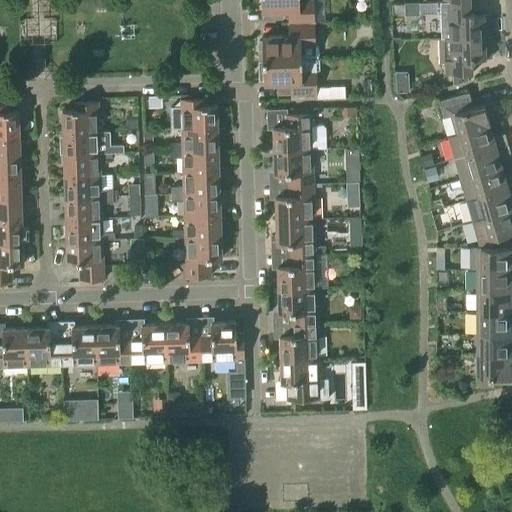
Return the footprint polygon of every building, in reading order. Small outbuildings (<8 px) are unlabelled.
[(287,11),(288,24),(314,23),(313,0),(303,0),(299,0),(298,0),(260,0),(261,12),(287,11)] [(443,16),(449,16),(450,38),(490,37),(489,16),(473,17),(470,13),(469,2),(443,3),(443,16)] [(404,4),(404,17),(419,16),(419,4),(404,4)] [(262,58),(262,61),(319,59),(319,48),(314,43),(314,23),(288,24),(288,36),(262,37),(262,41),(259,42),(259,59),(262,58)] [(474,59),(490,59),(490,37),(450,38),(437,39),(438,63),(446,63),(446,75),(454,75),(469,75),(472,74),(472,62),(474,59)] [(319,59),(262,61),(263,62),(259,63),(260,80),(263,80),(263,84),(290,83),(290,97),(316,96),(316,76),(320,71),(319,59)] [(469,75),(454,75),(454,85),(469,81),(469,75)] [(408,83),(395,83),(396,94),(408,93),(408,83)] [(442,117),(451,114),(457,135),(490,126),(488,116),(489,113),(490,114),(498,112),(495,102),(472,108),(468,92),(438,100),(442,117)] [(171,130),(182,129),(218,128),(217,105),(205,105),(204,98),(181,99),(181,107),(170,107),(171,130)] [(63,110),(63,132),(99,131),(98,102),(74,102),(75,110),(63,110)] [(0,134),(20,134),(19,111),(7,112),(7,105),(0,104),(0,134)] [(341,117),(356,117),(356,108),(341,108),(341,117)] [(273,127),(274,150),(313,149),(313,150),(326,149),(326,128),(323,126),(312,126),(312,114),(285,114),(285,126),(273,127)] [(137,116),(126,116),(126,130),(137,130),(137,116)] [(455,158),(507,143),(504,134),(497,135),(496,138),(492,135),(490,126),(457,135),(450,137),(455,158)] [(170,144),(170,151),(218,150),(218,128),(182,129),(182,143),(170,144)] [(152,130),(143,130),(143,143),(153,143),(152,130)] [(61,154),(64,154),(112,153),(123,152),(123,145),(111,146),(110,131),(99,131),(63,132),(63,143),(60,143),(61,154)] [(0,155),(21,155),(20,134),(0,134),(0,155)] [(455,158),(461,179),(502,168),(499,158),(500,154),(503,155),(510,153),(507,143),(455,158)] [(287,174),(287,185),(314,185),(313,150),(313,149),(274,150),(275,174),(287,174)] [(182,158),(183,172),(219,171),(218,150),(170,151),(171,158),(182,158)] [(143,152),(144,166),(154,166),(154,152),(143,152)] [(64,154),(64,175),(101,174),(100,160),(112,160),(112,153),(64,154)] [(419,157),(422,169),(434,166),(431,154),(419,157)] [(0,177),(21,176),(21,155),(0,155),(0,177)] [(427,183),(438,180),(435,168),(424,171),(427,183)] [(502,168),(461,179),(467,200),(475,198),(511,187),(511,176),(508,177),(506,179),(504,177),(502,168)] [(172,194),(220,193),(219,171),(183,172),(183,187),(172,187),(172,194)] [(144,174),(145,195),(155,195),(154,173),(144,174)] [(101,189),(101,174),(64,175),(65,197),(113,196),(113,188),(101,189)] [(0,199),(22,199),(21,176),(0,177),(0,199)] [(276,196),(276,220),(315,219),(314,185),(287,185),(288,196),(276,196)] [(481,219),(511,209),(511,206),(511,201),(511,195),(511,187),(475,198),(481,219)] [(184,215),(220,214),(220,193),(172,194),(172,202),(184,201),(184,215)] [(359,195),(346,195),(347,207),(359,206),(359,195)] [(65,197),(66,219),(102,218),(101,204),(113,203),(113,196),(65,197)] [(140,216),(140,196),(129,196),(130,216),(140,216)] [(22,199),(0,199),(0,220),(22,220),(22,199)] [(145,208),(145,217),(159,216),(159,207),(145,208)] [(471,222),(478,247),(489,247),(489,248),(502,248),(499,235),(507,233),(507,234),(511,232),(511,209),(481,219),(471,222)] [(173,238),(185,237),(221,236),(220,214),(184,215),(185,230),(173,230),(173,238)] [(66,219),(66,241),(102,240),(114,239),(114,232),(102,232),(102,218),(66,219)] [(289,243),(289,255),(316,254),(316,255),(324,255),(324,246),(316,247),(315,219),(276,220),(277,244),(289,243)] [(0,242),(23,242),(22,220),(0,220),(0,242)] [(143,239),(143,227),(134,227),(134,239),(143,239)] [(360,233),(351,233),(351,245),(360,244),(360,233)] [(476,247),(477,270),(511,270),(511,247),(507,234),(507,233),(499,235),(502,248),(489,248),(489,247),(478,247),(476,247)] [(185,237),(185,264),(186,278),(210,277),(210,258),(221,258),(221,236),(185,237)] [(102,280),(104,280),(102,240),(66,241),(67,263),(79,263),(80,281),(102,280)] [(0,242),(0,289),(7,289),(7,283),(12,283),(12,264),(24,264),(23,242),(0,242)] [(277,266),(278,290),(317,289),(316,255),(316,254),(289,255),(290,266),(277,266)] [(477,291),(511,290),(511,281),(511,280),(511,270),(477,270),(477,291)] [(291,313),(291,324),(318,324),(317,289),(278,290),(279,314),(291,313)] [(511,290),(477,291),(477,313),(511,313),(511,303),(511,301),(511,290)] [(445,303),(445,292),(436,292),(436,303),(445,303)] [(353,308),(349,312),(349,319),(361,319),(361,308),(353,308)] [(477,334),(511,334),(511,324),(511,322),(511,313),(477,313),(477,334)] [(201,361),(245,360),(244,334),(236,334),(236,322),(211,322),(211,335),(200,335),(201,361)] [(188,323),(165,324),(166,362),(201,361),(200,335),(189,335),(188,323)] [(142,337),(131,337),(132,363),(166,362),(165,324),(142,324),(142,337)] [(279,335),(280,359),(319,358),(318,324),(291,324),(292,335),(279,335)] [(120,325),(95,326),(96,365),(132,363),(131,337),(120,337),(120,325)] [(62,366),(96,365),(95,326),(72,327),(73,339),(61,339),(62,366)] [(50,327),(26,328),(27,367),(62,366),(61,339),(51,340),(50,327)] [(3,341),(0,341),(0,367),(27,367),(26,328),(3,329),(3,341)] [(511,334),(477,334),(477,355),(511,355),(511,347),(511,345),(511,334)] [(494,378),(511,377),(511,367),(511,366),(511,355),(477,355),(477,386),(493,386),(494,378)] [(319,358),(280,359),(281,383),(285,383),(285,395),(293,395),(293,400),(329,399),(328,379),(320,379),(319,358)] [(364,362),(351,363),(352,410),(365,410),(364,362)] [(179,392),(168,392),(168,404),(179,404),(179,392)] [(76,399),(63,400),(64,420),(77,420),(76,399)] [(133,404),(117,404),(118,419),(134,418),(133,406),(133,404)]
